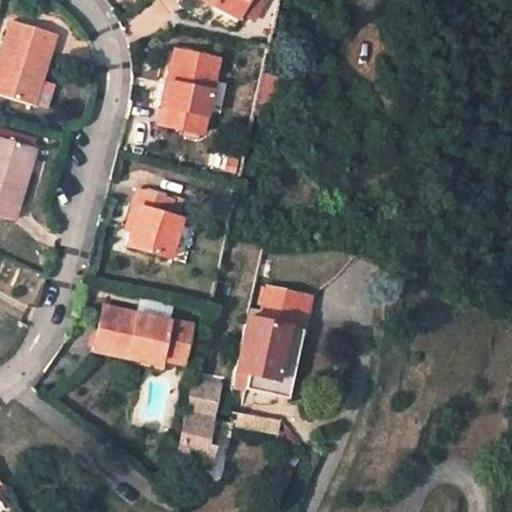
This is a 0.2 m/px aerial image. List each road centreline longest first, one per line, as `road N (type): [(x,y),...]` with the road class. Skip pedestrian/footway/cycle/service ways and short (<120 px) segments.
road 1 (residential): [(0,388),(39,348),(67,279),(116,83),(111,47),(79,0)]
road 2 (residential): [(330,305),(351,299),(368,309),(373,358),(350,438),(313,511)]
road 3 (unknown): [(23,370),(81,428),(184,506)]
